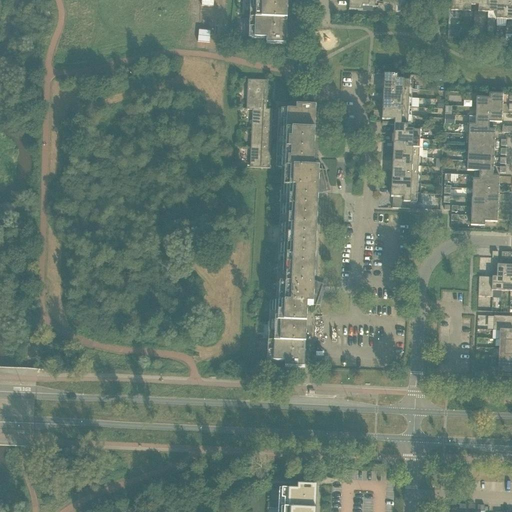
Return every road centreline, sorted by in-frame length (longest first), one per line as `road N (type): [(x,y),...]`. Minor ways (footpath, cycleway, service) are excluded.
road 1 (tertiary): [(413,410),(0,393)]
road 2 (tertiary): [(0,420),(412,439)]
road 3 (residential): [(421,285),(356,281),(367,134),(356,123),(357,97)]
road 4 (residential): [(357,97),(302,92),(291,83),(294,24),(319,25),(321,0)]
